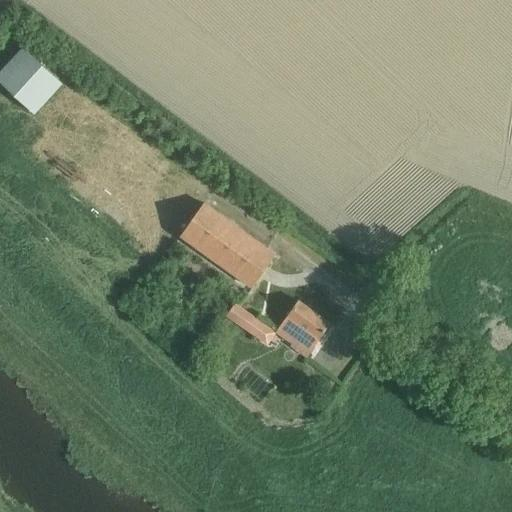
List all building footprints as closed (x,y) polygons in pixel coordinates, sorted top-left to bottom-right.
[(40,118),(69,88),(30,50),(0,79),(40,118)] [(123,229),(137,216),(119,198),(106,211),(123,229)] [(252,288),(275,255),(203,203),(180,236),(252,288)] [(286,317),(275,332),(293,344),(290,347),(305,358),(318,340),(319,340),(330,324),(298,300),(286,317)] [(225,316),(266,345),(275,332),(234,304),(225,316)]
